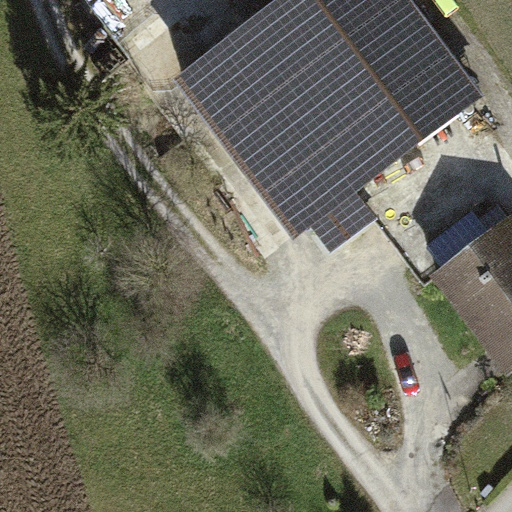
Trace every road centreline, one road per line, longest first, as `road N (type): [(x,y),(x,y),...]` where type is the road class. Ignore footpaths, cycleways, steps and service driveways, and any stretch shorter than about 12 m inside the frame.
road 1 (track): [(401,511),(300,373),(316,280),(391,291),(429,393)]
road 2 (track): [(75,0),(103,67),(300,373)]
road 3 (track): [(429,393),(408,511)]
